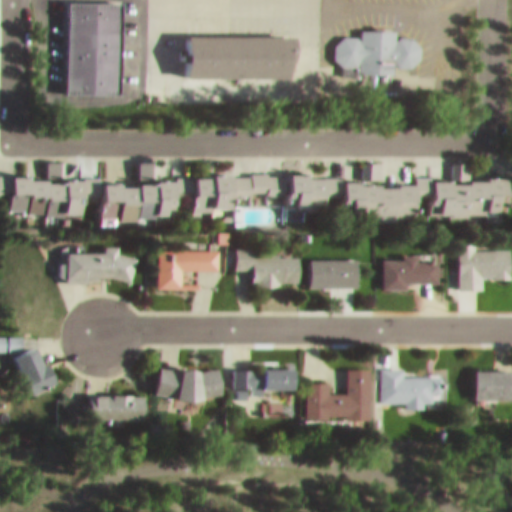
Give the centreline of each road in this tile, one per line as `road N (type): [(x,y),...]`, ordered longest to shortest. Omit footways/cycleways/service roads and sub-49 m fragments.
road 1 (residential): [(10,0),(11,117),(45,134),(470,133),(486,119),(489,0)]
road 2 (residential): [(511,318),(99,319)]
